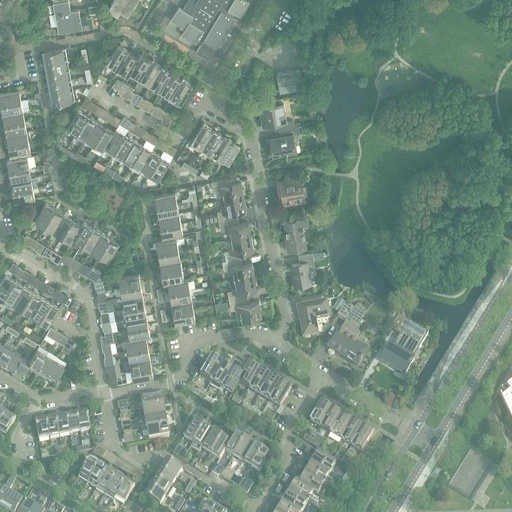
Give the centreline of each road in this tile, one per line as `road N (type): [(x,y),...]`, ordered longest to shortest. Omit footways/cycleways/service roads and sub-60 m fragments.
road 1 (residential): [(271,340),(283,322),(249,134),(216,110)]
road 2 (residential): [(255,509),(165,453),(133,459),(113,447),(104,394)]
road 3 (residential): [(169,384),(144,247),(144,200)]
road 4 (secondary): [(511,277),(413,431)]
road 5 (secondary): [(433,443),(511,311)]
road 6 (residential): [(255,509),(281,470),(287,433),(320,375)]
road 7 (residential): [(94,334),(89,298),(11,250),(0,231)]
road 8 (residential): [(216,110),(200,112),(182,141),(101,94)]
road 9 (residential): [(169,384),(195,339),(252,333),(271,340)]
road 10 (residential): [(216,110),(282,0)]
